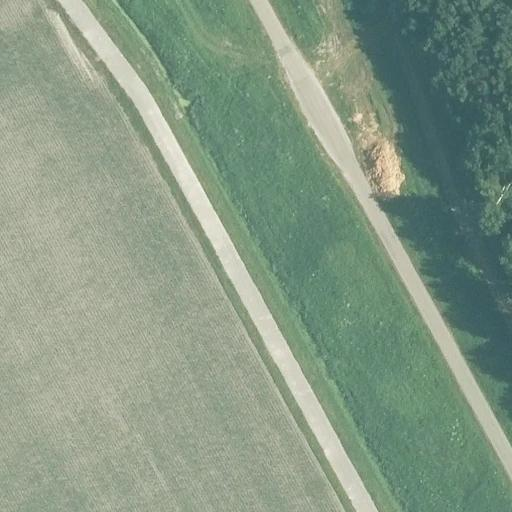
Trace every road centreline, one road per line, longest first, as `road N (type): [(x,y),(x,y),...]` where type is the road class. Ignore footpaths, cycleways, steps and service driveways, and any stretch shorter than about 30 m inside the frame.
road 1 (unclassified): [(511,476),(250,0)]
road 2 (track): [(392,0),(398,17),(292,77)]
